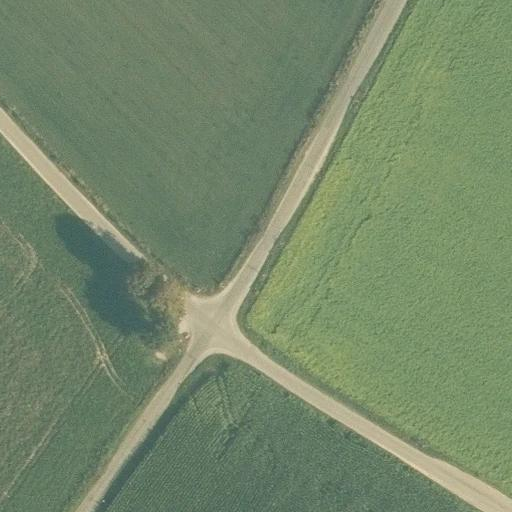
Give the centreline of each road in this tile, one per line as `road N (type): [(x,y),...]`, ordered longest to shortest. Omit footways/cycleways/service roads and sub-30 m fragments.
road 1 (unclassified): [(211,331),(396,0)]
road 2 (unclassified): [(503,511),(211,331)]
road 3 (unclassified): [(0,118),(211,331)]
road 4 (unclassified): [(87,511),(211,331)]
